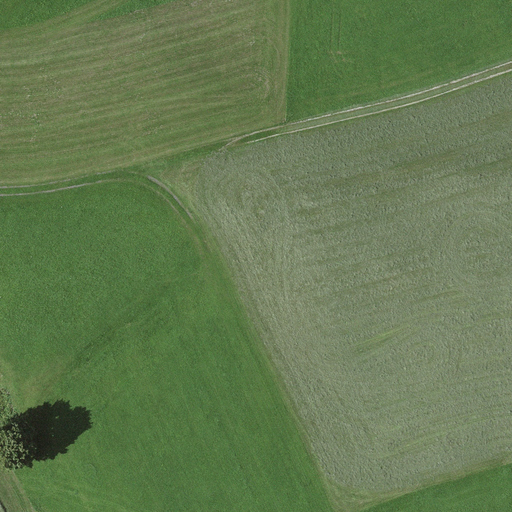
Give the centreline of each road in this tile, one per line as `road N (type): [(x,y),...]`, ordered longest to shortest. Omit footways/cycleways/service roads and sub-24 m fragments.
road 1 (track): [(511,69),(133,178)]
road 2 (track): [(0,191),(133,178),(180,213),(206,262)]
